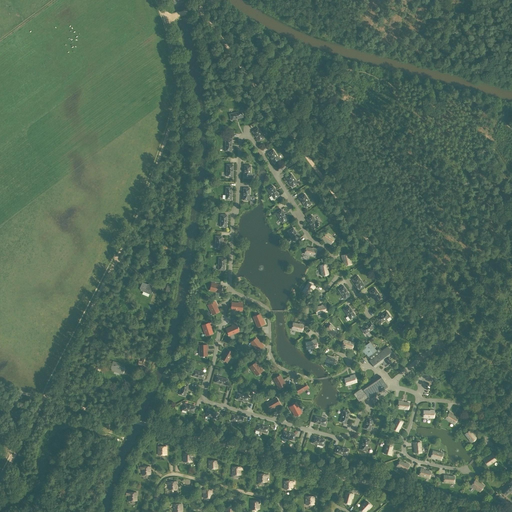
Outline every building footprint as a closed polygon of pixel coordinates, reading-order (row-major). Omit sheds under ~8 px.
[(231,120),(243,117),(241,111),(230,114),(231,120)] [(259,142),(264,138),(258,128),(252,131),(259,142)] [(274,164),(280,160),(273,150),(268,153),(274,164)] [(292,187),(298,184),(291,174),(286,177),(292,187)] [(274,199),(279,196),(273,186),(267,189),(274,199)] [(306,208),(311,204),(304,194),(299,198),(306,208)] [(282,223),(288,220),(281,209),(276,213),(282,223)] [(313,229),(318,226),(312,215),(306,219),(313,229)] [(294,241),(300,238),(293,228),(288,231),(294,241)] [(331,244),(335,239),(326,232),(321,239),(325,241),(326,241),(331,244)] [(312,249),(306,247),(304,254),(315,257),(317,249),(312,248),(312,249)] [(351,264),(349,254),(341,256),(342,260),(343,260),(345,266),(351,264)] [(322,276),(328,275),(327,269),(328,269),(327,264),(320,265),(322,276)] [(359,290),(364,286),(358,276),(352,280),(359,290)] [(148,284),(142,282),(140,288),(141,291),(151,295),(153,289),(151,288),(152,287),(151,284),(149,284),(148,284)] [(312,291),(315,287),(309,282),(302,291),(308,295),(312,290),(312,291)] [(221,293),(222,286),(216,285),(216,284),(212,283),(210,290),(221,293)] [(345,300),(350,296),(343,286),(338,290),(345,300)] [(376,302),(381,298),(375,288),(369,292),(376,302)] [(213,315),(219,311),(216,306),(217,306),(215,301),(208,305),(213,315)] [(238,303),(232,303),(231,310),(242,311),(243,303),(238,303)] [(316,314),(327,312),(326,304),(321,305),(321,306),(315,307),(316,314)] [(350,320),(356,316),(349,306),(344,310),(350,320)] [(380,324),(390,317),(386,311),(376,318),(380,324)] [(262,320),(260,314),(253,317),(258,327),(265,324),(263,320),(262,320)] [(365,334),(375,327),(371,322),(361,329),(365,334)] [(206,336),(212,333),(210,327),(211,327),(210,323),(202,325),(206,336)] [(299,324),(293,323),(291,329),(302,332),(304,325),(299,323),(299,324)] [(229,336),(239,331),(236,324),(232,326),(232,327),(226,329),(229,336)] [(338,332),(331,324),(325,329),(328,333),(329,332),(333,337),(338,332)] [(260,343),(256,338),(251,342),(257,351),(263,346),(261,343),(260,343)] [(307,349),(318,347),(316,340),(312,341),(306,343),(307,349)] [(352,349),(354,343),(343,340),(341,347),(346,348),(352,349)] [(386,360),(392,355),(390,353),(392,352),(388,347),(382,351),(379,348),(376,351),(370,343),(360,350),(363,353),(363,352),(365,355),(366,354),(371,360),(370,360),(374,366),(375,365),(376,367),(384,364),(387,361),(386,360)] [(232,353),(227,349),(223,355),(223,354),(220,358),(227,362),(232,353)] [(333,357),(327,355),(325,362),(336,365),(338,357),(333,356),(333,357)] [(144,367),(146,359),(142,358),(141,361),(139,361),(138,365),(144,367)] [(111,370),(122,374),(124,367),(119,366),(119,365),(118,365),(118,362),(112,361),(110,368),(111,370)] [(259,368),(255,363),(250,367),(256,376),(262,371),(260,367),(259,368)] [(192,376),(203,379),(205,373),(193,370),(192,376)] [(283,381),(280,375),(274,379),(279,388),(286,385),(284,381),(283,381)] [(346,385),(357,382),(354,375),(350,376),(350,377),(344,379),(346,385)] [(215,382),(226,386),(228,379),(217,376),(215,382)] [(380,376),(362,388),(368,397),(369,398),(386,386),(380,376)] [(308,388),(305,382),(299,385),(295,387),(299,394),(308,388)] [(185,396),(188,385),(182,383),(179,395),(185,396)] [(236,399),(247,402),(249,396),(238,393),(236,399)] [(276,398),(267,404),(270,409),(276,406),(276,407),(280,405),(276,398)] [(408,409),(409,403),(403,402),(403,401),(399,401),(398,408),(408,409)] [(296,403),(289,407),(291,411),(292,411),(295,416),(301,413),(296,403)] [(195,407),(184,404),(182,410),(194,413),(195,407)] [(217,420),(219,413),(207,410),(205,416),(217,420)] [(346,424),(349,412),(343,411),(340,422),(346,424)] [(453,414),(449,412),(445,418),(454,424),(458,418),(453,415),(453,414)] [(230,420),(242,424),(243,417),(232,414),(230,420)] [(314,423),(325,426),(327,420),(315,417),(314,423)] [(370,430),(374,419),(367,417),(364,429),(370,430)] [(392,429),(399,432),(401,428),(400,428),(403,422),(397,419),(392,429)] [(255,430),(267,433),(269,427),(257,424),(255,430)] [(473,433),(471,429),(465,434),(471,442),(477,438),(473,433)] [(294,441),(295,435),(284,431),(282,438),(294,441)] [(312,443),(323,446),(325,440),(313,437),(312,443)] [(366,451),(370,440),(363,438),(360,450),(366,451)] [(414,447),(415,452),(415,453),(421,453),(420,442),(413,442),(413,447),(414,447)] [(384,453),(391,455),(392,451),(393,445),(387,443),(384,453)] [(167,455),(168,446),(159,446),(159,455),(167,455)] [(335,452),(347,456),(349,450),(337,446),(335,452)] [(441,460),(443,453),(433,450),(431,458),(435,459),(435,458),(441,460)] [(193,462),(193,454),(185,454),(185,462),(193,462)] [(487,457),(483,460),(487,466),(497,460),(493,454),(487,458),(487,457)] [(396,466),(399,467),(406,471),(410,465),(406,463),(405,463),(400,460),(396,466)] [(210,469),(218,469),(218,461),(210,461),(210,469)] [(143,474),(151,474),(151,466),(143,466),(143,474)] [(241,476),(242,467),(233,467),(233,476),(241,476)] [(425,469),(421,468),(419,475),(429,478),(431,472),(425,470),(425,469)] [(267,483),(267,475),(259,475),(259,483),(267,483)] [(449,475),(444,475),(443,482),(454,483),(455,476),(448,476),(449,475)] [(511,489),(511,479),(501,490),(505,495),(511,489)] [(480,492),(484,485),(481,483),(480,483),(475,480),(471,485),(480,492)] [(178,490),(178,481),(169,481),(169,490),(178,490)] [(284,489),(292,489),(292,481),(284,481),(284,489)] [(213,498),(213,490),(204,490),(204,498),(213,498)] [(129,500),(138,500),(138,492),(129,492),(129,500)] [(352,499),(354,494),(346,492),(343,503),(350,504),(352,498),(352,499)] [(496,499),(494,501),(498,505),(500,503),(502,505),(506,502),(499,495),(496,499)] [(315,506),(315,497),(307,497),(307,506),(315,506)] [(368,510),(372,506),(366,501),(359,509),(361,511),(365,511),(368,509),(368,510)] [(260,510),(260,502),(252,502),(251,510),(260,510)]
